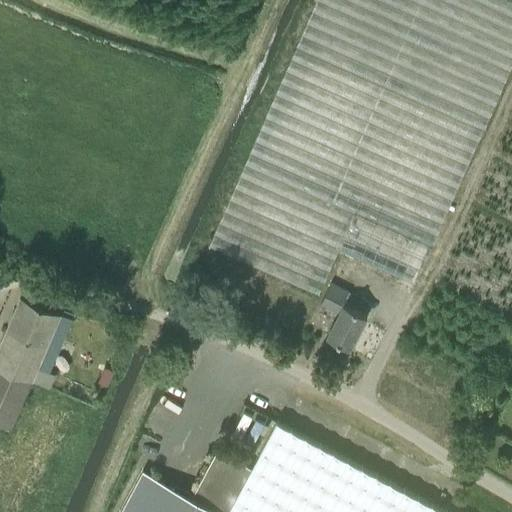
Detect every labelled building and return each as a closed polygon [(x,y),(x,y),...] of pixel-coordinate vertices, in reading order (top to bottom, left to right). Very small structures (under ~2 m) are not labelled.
[(319,294),(339,248),(355,214),(432,248),(511,62),(511,1),(509,0),(316,0),(209,246),(307,290),(319,294)] [(416,283),(432,248),(355,214),(339,248),(416,283)] [(339,312),(327,335),(350,347),(367,315),(345,303),(350,293),(332,283),(321,303),(339,312)] [(73,314),(23,292),(0,345),(0,366),(31,380),(32,378),(44,382),(73,314)] [(0,366),(0,420),(11,426),(31,380),(0,366)] [(232,436),(240,440),(251,419),(243,415),(232,436)] [(447,511),(277,421),(252,467),(218,448),(192,496),(143,470),(119,511),(447,511)] [(243,442),(251,446),(263,425),(255,421),(243,442)]
